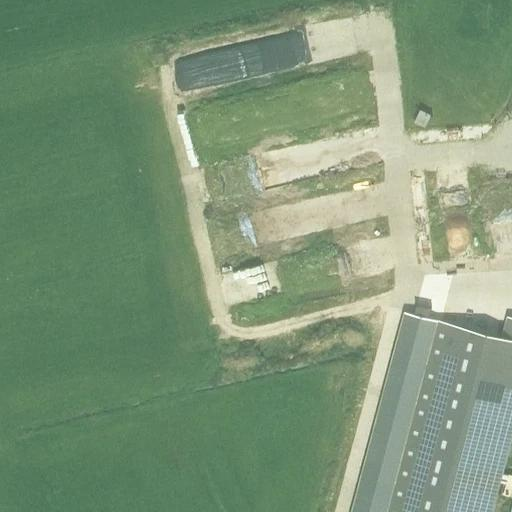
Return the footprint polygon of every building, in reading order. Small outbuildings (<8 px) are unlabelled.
[(227,75),(222,49),(194,55),(199,80),(227,75)] [(381,71),(385,84),(404,78),(400,65),(381,71)] [(352,128),(356,144),(332,150),(337,169),(394,155),(385,120),(352,128)] [(317,277),(385,269),(384,262),(404,260),(401,233),(313,243),(317,277)] [(299,265),(246,263),(245,284),(298,286),(299,265)] [(489,511),(511,429),(511,317),(509,317),(504,338),(440,321),(389,511),(489,511)]
